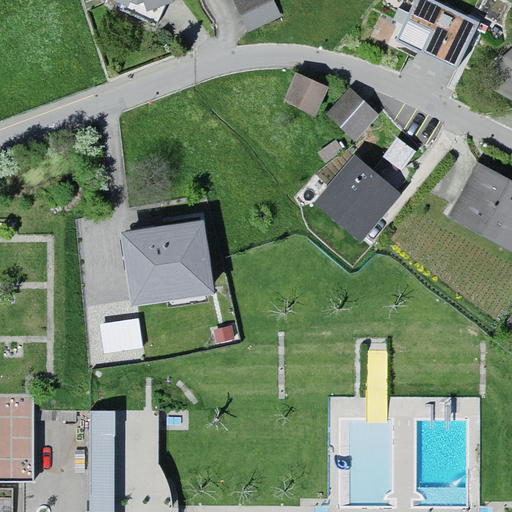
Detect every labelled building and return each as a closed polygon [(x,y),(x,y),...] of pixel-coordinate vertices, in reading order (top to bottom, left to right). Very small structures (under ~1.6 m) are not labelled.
[(184,0),(109,0),(162,22),(186,4),(184,0)] [(234,0),(249,30),(280,16),(273,0),(234,0)] [(485,24),(436,0),(408,0),(390,38),(461,73),(485,24)] [(511,45),(494,63),(511,81),(511,45)] [(292,78),(280,103),(309,116),(320,91),(292,78)] [(343,94),(322,116),(350,142),(371,120),(343,94)] [(391,145),(380,161),(398,172),(409,156),(391,145)] [(348,160),(308,204),(353,244),(393,200),(348,160)] [(511,188),(473,168),(445,220),(509,254),(511,248),(511,188)] [(164,231),(118,238),(128,306),(137,305),(208,294),(198,226),(164,231)] [(138,318),(99,324),(103,354),(143,348),(138,318)] [(231,326),(213,330),(216,343),(234,339),(231,326)] [(0,482),(24,483),(34,483),(34,409),(34,396),(25,396),(0,395),(0,482)] [(90,411),(89,511),(172,511),(173,511),(171,498),(168,485),(164,474),(158,464),(158,411),(147,411),(90,411)]
